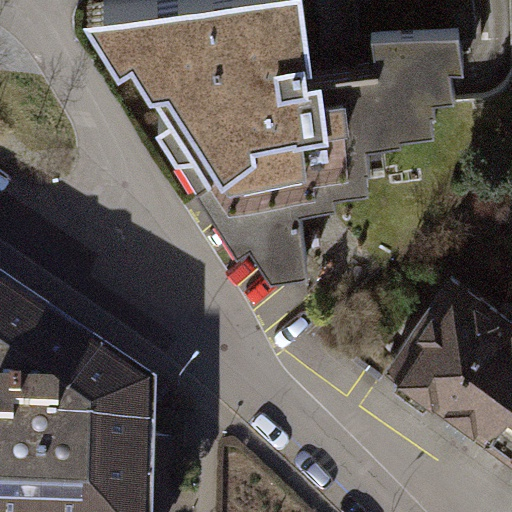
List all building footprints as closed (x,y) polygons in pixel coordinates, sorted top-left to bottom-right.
[(295,0),(97,0),(200,164),(189,171),(208,202),(222,194),(262,257),(300,252),(295,195),(329,191),(328,160),(362,155),(362,132),(393,128),(394,104),(427,99),(427,87),(446,84),(445,54),(459,52),(458,25),(457,15),(374,25),(378,58),(305,68),(295,0)] [(354,0),(358,27),(374,25),(457,15),(458,25),(476,22),(472,0),(354,0)] [(385,366),(470,427),(511,369),(511,321),(451,276),(385,366)] [(0,301),(0,511),(144,511),(146,402),(0,301)] [(511,369),(470,427),(511,457),(511,369)]
